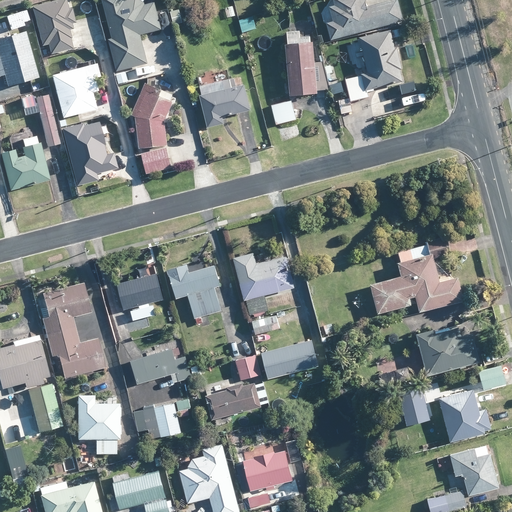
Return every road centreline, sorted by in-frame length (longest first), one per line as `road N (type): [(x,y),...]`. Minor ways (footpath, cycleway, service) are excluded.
road 1 (residential): [(0,252),(482,127)]
road 2 (residential): [(482,127),(449,0)]
